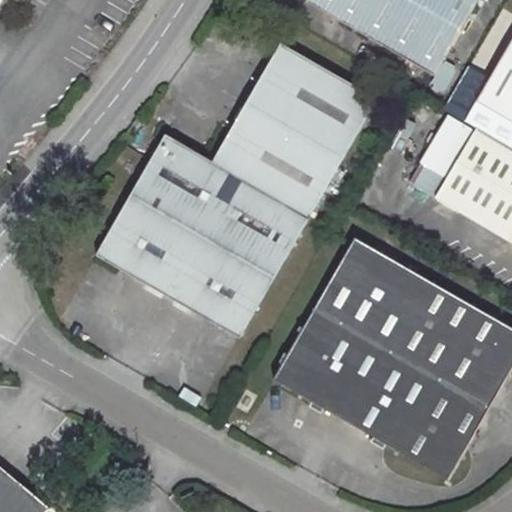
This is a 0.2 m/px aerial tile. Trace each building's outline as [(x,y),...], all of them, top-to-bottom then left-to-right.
[(315,0),(438,71),(478,0),(315,0)] [(511,40),(479,96),(511,115),(511,40)] [(282,43),(213,161),(165,134),(95,252),(236,336),(376,100),(282,43)] [(511,225),(511,144),(476,124),(447,173),(420,158),(408,177),(507,234),(508,233),(511,225)] [(511,328),(355,239),(273,380),(449,481),(511,370),(511,328)] [(0,456),(0,511),(45,511),(55,501),(0,456)] [(130,474),(117,468),(109,478),(119,487),(130,474)]
